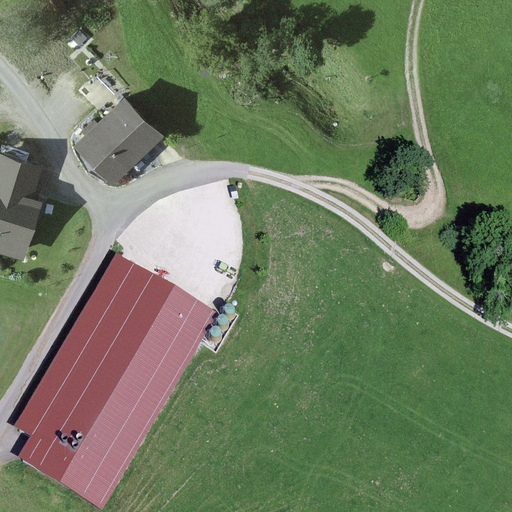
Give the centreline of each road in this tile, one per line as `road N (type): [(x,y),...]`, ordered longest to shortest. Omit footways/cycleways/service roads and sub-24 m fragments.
road 1 (track): [(511,328),(444,291),(345,211),(280,179),(223,167),(156,177),(111,210),(77,291),(0,415)]
road 2 (track): [(111,210),(75,170),(38,94),(0,59)]
